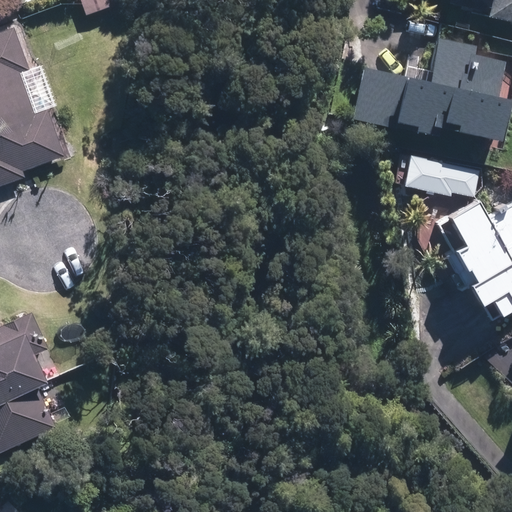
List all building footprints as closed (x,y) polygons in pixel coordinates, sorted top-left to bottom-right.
[(107,0),(78,0),(85,15),(110,5),(107,0)] [(511,0),(484,0),(481,17),(511,21),(511,0)] [(11,26),(0,29),(0,185),(22,177),(19,170),(61,155),(43,104),(33,107),(21,72),(27,70),(11,26)] [(425,80),(361,66),(349,119),(386,127),(387,121),(411,126),(410,132),(424,135),(426,125),(494,139),(503,98),(494,96),(501,61),(471,55),(473,46),(434,38),(425,80)] [(511,201),(486,216),(475,199),(441,219),(459,248),(451,253),(461,269),(463,268),(470,280),(464,284),(476,305),(485,300),(495,317),(511,306),(508,300),(511,298),(511,201)] [(0,453),(52,426),(35,385),(41,383),(23,340),(39,333),(31,312),(0,324),(0,453)]
